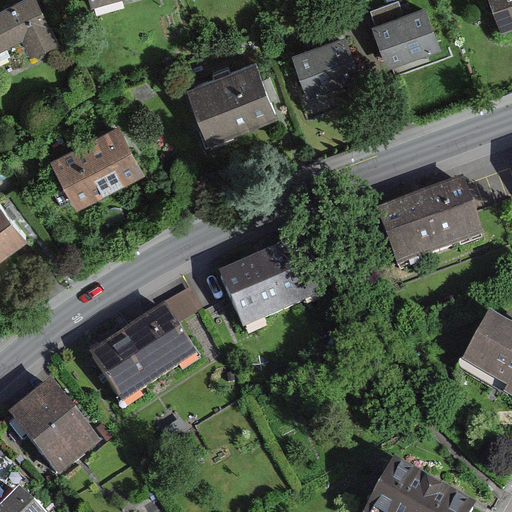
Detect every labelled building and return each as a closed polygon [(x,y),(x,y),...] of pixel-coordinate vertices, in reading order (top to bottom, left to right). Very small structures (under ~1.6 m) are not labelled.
[(43,0),(24,0),(0,11),(0,73),(64,45),(43,0)] [(396,0),(370,9),(389,63),(448,42),(432,0),(396,0)] [(511,0),(491,0),(502,29),(511,25),(511,0)] [(299,52),(316,96),(362,79),(345,34),(299,52)] [(189,90),(212,145),(281,116),(258,61),(189,90)] [(51,157),(77,207),(146,171),(120,121),(51,157)] [(379,207),(399,271),(485,243),(465,180),(379,207)] [(0,256),(28,234),(0,199),(0,256)] [(221,274),(243,329),(316,300),(294,245),(221,274)] [(89,355),(124,408),(199,358),(164,305),(89,355)] [(460,370),(511,399),(511,326),(490,314),(464,360),(462,362),(460,364),(459,367),(460,370)] [(56,386),(11,419),(56,479),(101,445),(56,386)] [(394,461),(365,511),(474,511),(478,507),(394,461)] [(0,503),(0,511),(48,511),(18,484),(0,503)]
